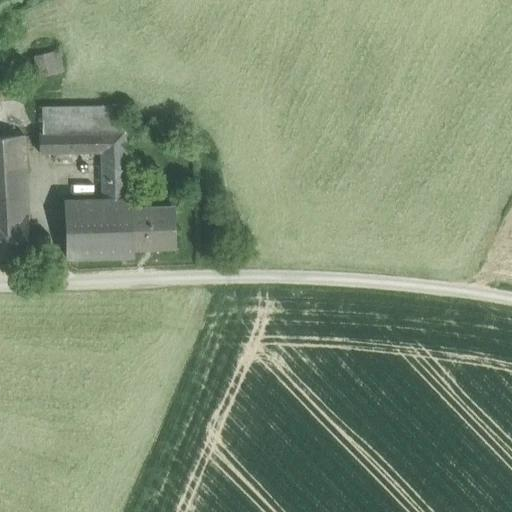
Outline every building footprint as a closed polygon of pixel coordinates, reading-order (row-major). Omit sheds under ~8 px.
[(61,49),(39,54),(44,74),(65,70),(61,49)] [(124,131),(38,132),(39,153),(100,152),(101,201),(108,201),(109,201),(126,200),(124,131)] [(23,135),(0,136),(0,216),(28,216),(23,135)] [(149,199),(126,200),(109,201),(108,201),(109,216),(113,215),(114,255),(150,254),(149,199)] [(101,201),(64,202),(64,256),(114,255),(113,215),(109,216),(108,201),(101,201)] [(0,216),(0,259),(27,258),(26,236),(28,216),(0,216)] [(49,235),(26,236),(27,258),(48,258),(49,235)]
